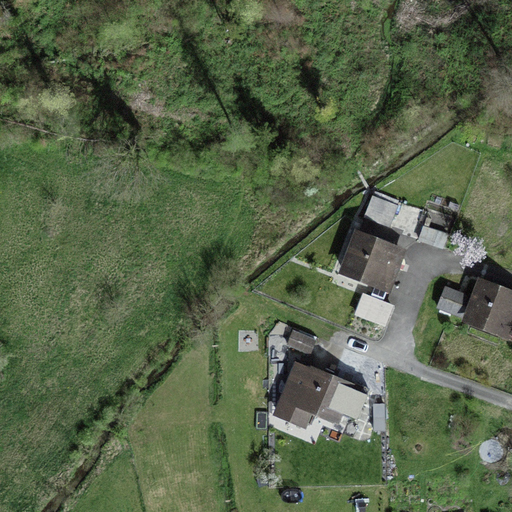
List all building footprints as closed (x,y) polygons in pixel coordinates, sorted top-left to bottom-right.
[(410,253),(357,234),(342,277),(396,296),(410,253)] [(470,279),(455,273),(440,313),(464,322),(472,300),(463,296),(470,279)] [(511,293),(482,283),(467,327),(511,342),(511,293)] [(396,308),(366,298),(358,318),(389,329),(396,308)] [(310,354),(316,341),(293,331),(287,344),(310,354)] [(366,391),(300,365),(276,423),(312,437),(318,420),(349,433),(366,391)]
